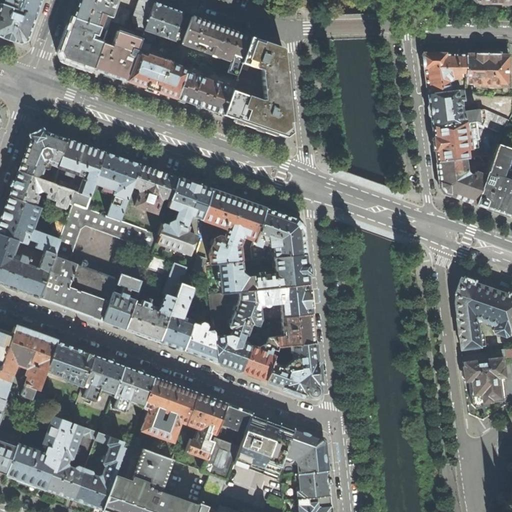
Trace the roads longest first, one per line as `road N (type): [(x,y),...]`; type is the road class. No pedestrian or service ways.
road 1 (residential): [(0,301),(338,422)]
road 2 (primary): [(309,185),(28,86)]
road 3 (residential): [(309,185),(338,422)]
road 4 (residential): [(463,454),(432,227)]
road 5 (residential): [(432,227),(408,24)]
road 6 (residential): [(292,31),(309,185)]
road 7 (primary): [(309,185),(432,227)]
